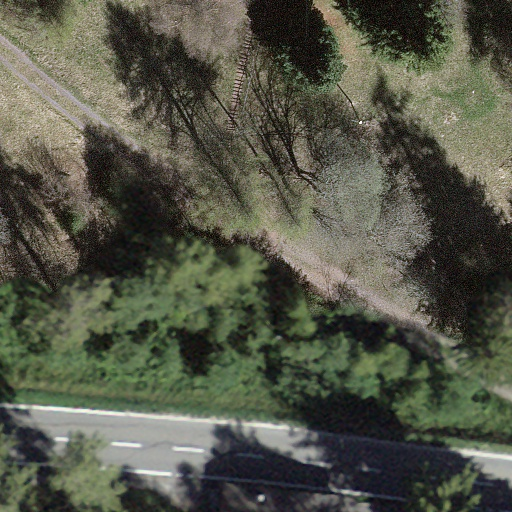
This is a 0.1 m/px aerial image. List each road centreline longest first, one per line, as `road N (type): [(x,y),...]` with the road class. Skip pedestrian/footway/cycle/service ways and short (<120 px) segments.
road 1 (track): [(0,44),(187,191),(511,389)]
road 2 (tertiary): [(0,433),(511,487)]
